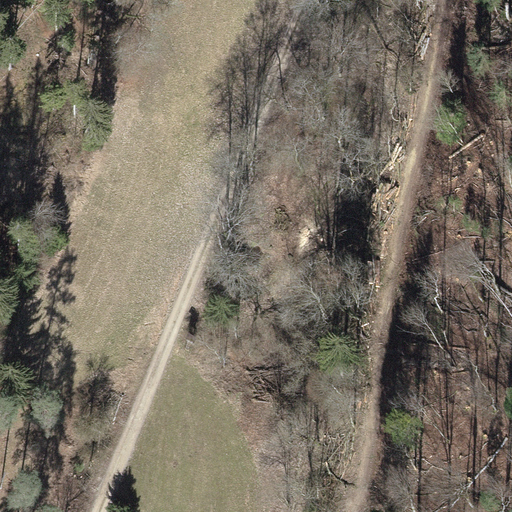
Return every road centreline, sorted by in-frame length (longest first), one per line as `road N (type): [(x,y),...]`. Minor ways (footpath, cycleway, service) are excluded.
road 1 (track): [(93,511),(302,0)]
road 2 (track): [(345,511),(442,0)]
